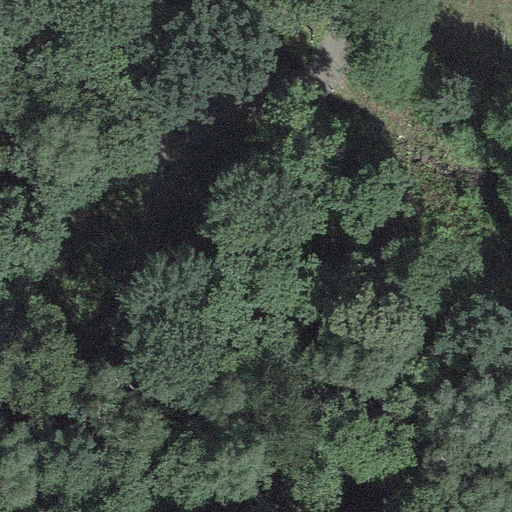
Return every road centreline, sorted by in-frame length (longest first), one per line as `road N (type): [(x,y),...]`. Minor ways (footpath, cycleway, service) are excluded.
road 1 (track): [(0,479),(121,303),(155,198),(196,133),(299,81),(325,45),(328,0)]
road 2 (track): [(188,511),(342,492),(397,463),(455,393),(511,374)]
